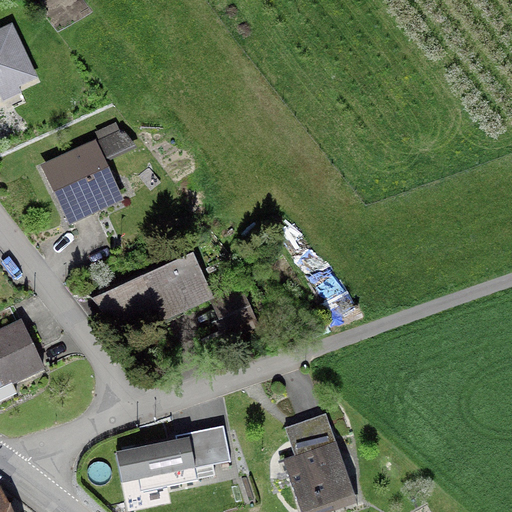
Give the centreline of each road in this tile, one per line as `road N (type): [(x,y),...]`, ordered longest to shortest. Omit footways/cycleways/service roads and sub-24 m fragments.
road 1 (residential): [(0,230),(107,372),(116,389),(113,419)]
road 2 (residential): [(301,353),(113,419)]
